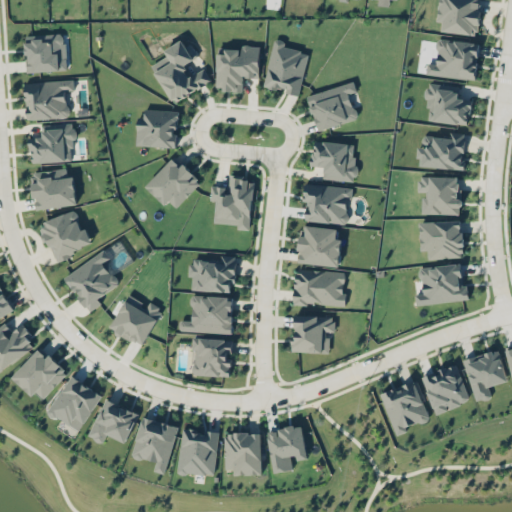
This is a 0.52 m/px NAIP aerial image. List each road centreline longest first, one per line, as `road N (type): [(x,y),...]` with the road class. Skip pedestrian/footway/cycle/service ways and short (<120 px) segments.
road 1 (residential): [(0,173),(17,254),(51,314),(111,367),(185,397),(240,402),(291,395),(511,314)]
road 2 (residential): [(505,316),(490,209),(511,9)]
road 3 (residential): [(265,400),(261,334),(276,154)]
road 4 (residential): [(274,120),(219,114),(199,131),(207,147),(271,155),(291,138),(274,120)]
